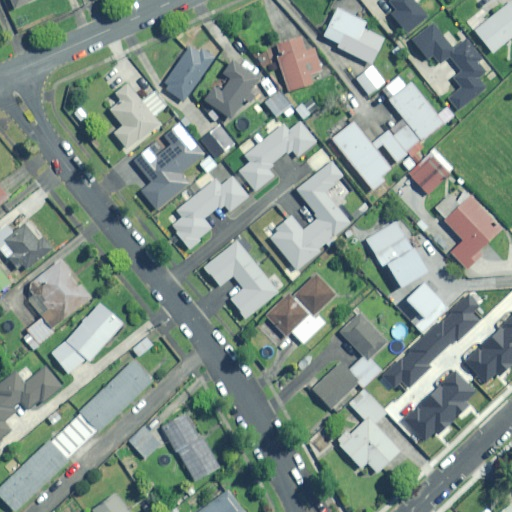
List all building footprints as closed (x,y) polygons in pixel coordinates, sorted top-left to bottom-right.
[(11,0),(15,9),(37,0),(11,0)] [(413,0),(395,0),(390,5),(396,12),(392,15),(406,33),(427,17),(413,0)] [(511,38),(511,0),(475,31),(493,53),(511,38)] [(366,23),(338,9),(324,37),(340,44),(338,48),(372,64),(384,39),(363,29),(366,23)] [(413,41),(427,60),(433,55),(439,61),(453,50),(434,25),(413,41)] [(306,49),(302,37),(278,45),(282,58),(279,60),(289,92),(313,84),(310,76),(321,72),(313,47),(306,49)] [(166,90),(186,103),(220,49),(207,40),(199,52),(189,46),(165,83),(169,85),(166,90)] [(478,78),(485,72),(477,63),(482,59),(466,41),(449,55),(463,71),(453,80),(463,91),(450,102),(459,112),(486,88),(478,78)] [(259,80),(240,67),(222,94),(214,88),(204,101),(232,120),(246,100),(252,104),(256,98),(250,93),(259,80)] [(385,82),(372,67),(357,80),(370,95),(385,82)] [(393,137),(406,153),(421,141),(422,142),(444,124),(411,82),(389,100),(408,125),(393,137)] [(141,102),(128,84),(116,93),(122,103),(111,110),(123,127),(115,133),(126,149),(159,125),(153,117),(166,107),(155,91),(141,102)] [(277,119),(291,107),(277,90),(263,103),(277,119)] [(309,98),(295,110),(304,122),(319,110),(309,98)] [(295,110),(291,107),(277,119),(268,126),(281,141),(304,122),(295,110)] [(393,137),(389,131),(375,141),(371,145),(354,123),(332,140),(373,191),(385,181),(382,177),(391,170),(376,151),(381,148),(380,147),(383,145),(398,163),(408,155),(393,137)] [(230,140),(220,126),(201,140),(216,159),(229,149),(225,143),(230,140)] [(178,152),(160,131),(131,154),(155,183),(171,170),(165,162),(178,152)] [(445,179),(427,161),(411,177),(429,195),(445,179)] [(230,236),(282,193),(264,171),(259,176),(251,167),(208,203),(220,218),(218,221),(230,236)] [(301,185),(296,178),(285,186),(290,193),(301,185)] [(0,206),(11,198),(0,184),(0,206)] [(460,207),(449,195),(434,209),(464,242),(451,253),(467,272),(484,257),(478,251),(501,231),(471,197),(460,207)] [(428,272),(396,222),(367,241),(383,267),(387,265),(402,289),(428,272)] [(6,225),(0,230),(0,250),(16,269),(22,264),(27,271),(48,253),(24,225),(13,234),(6,225)] [(285,273),(319,243),(305,227),(287,243),(280,234),(266,246),(258,237),(245,249),(274,282),(281,290),(292,280),(285,273)] [(29,334),(24,338),(33,350),(55,333),(52,329),(92,298),(61,260),(29,287),(36,295),(29,301),(44,318),(27,332),(29,334)] [(0,292),(14,283),(2,266),(0,267),(0,292)] [(273,288),(253,266),(233,284),(252,305),(273,288)] [(292,334),(303,345),(325,323),(317,316),(337,296),(316,274),(293,297),(290,293),(255,327),(276,349),(292,334)] [(448,308),(425,284),(407,301),(424,318),(415,326),(422,333),(448,308)] [(123,326),(102,305),(52,356),(71,374),(85,359),(89,362),(123,326)] [(511,344),(511,321),(503,312),(465,350),(462,347),(448,360),(465,378),(476,367),(483,374),(511,344)] [(387,343),(360,315),(341,333),(368,361),(387,343)] [(154,347),(147,338),(133,350),(140,358),(154,347)] [(462,383),(437,356),(423,370),(431,379),(394,413),(412,433),(432,415),(434,417),(455,398),(450,394),(462,383)] [(379,373),(363,358),(349,372),(341,363),(313,391),(333,410),(359,384),(364,388),(379,373)] [(153,381),(134,361),(81,411),(82,413),(0,489),(0,496),(14,511),(15,511),(69,462),(67,460),(98,430),(100,432),(153,381)] [(25,385),(17,375),(13,370),(0,381),(0,444),(13,433),(5,423),(17,413),(14,410),(21,404),(28,412),(42,401),(45,405),(66,387),(47,366),(35,377),(25,385)] [(386,414),(365,390),(350,404),(366,422),(340,446),(361,469),(367,463),(377,473),(400,452),(374,425),(386,414)] [(220,468),(189,413),(163,428),(178,454),(179,453),(195,482),(220,468)] [(161,445),(144,427),(129,441),(145,459),(161,445)] [(243,511),(228,491),(199,511),(243,511)] [(93,511),(130,511),(116,493),(92,511),(93,511)]
